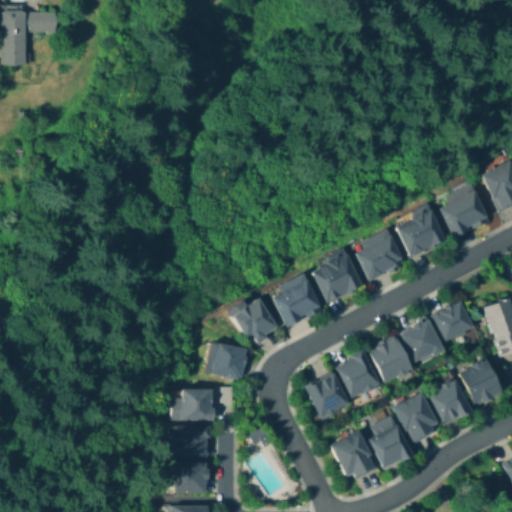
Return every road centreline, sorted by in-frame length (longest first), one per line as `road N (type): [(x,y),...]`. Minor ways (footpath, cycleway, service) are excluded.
road 1 (residential): [(511,237),(276,369),(270,393),(324,511)]
road 2 (residential): [(511,418),(462,441),(391,495),(347,511)]
